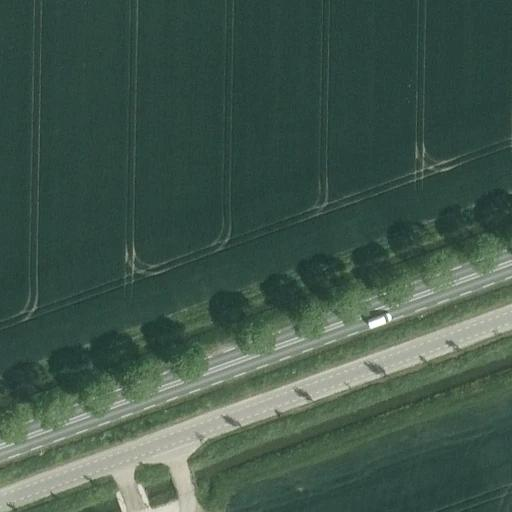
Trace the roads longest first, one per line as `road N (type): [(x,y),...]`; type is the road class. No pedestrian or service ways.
road 1 (unclassified): [(511,316),(0,501)]
road 2 (secondary): [(0,447),(511,262)]
